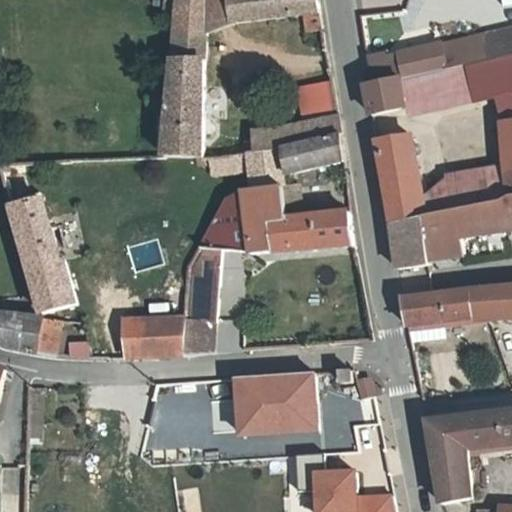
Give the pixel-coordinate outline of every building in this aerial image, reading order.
[(320,25),(315,0),(157,0),(158,18),(169,19),(163,154),(201,153),(207,29),(246,17),(302,9),(305,28),(320,25)] [(511,55),(511,27),(442,44),(444,54),(458,51),(458,50),(487,43),(491,61),(511,55)] [(410,79),(491,61),(487,43),(458,50),(458,51),(444,54),(442,44),(400,53),(401,57),(391,59),(390,55),(389,52),(369,56),(373,87),(410,79)] [(410,79),(418,118),(418,121),(498,103),(501,130),(511,128),(511,55),(491,61),(410,79)] [(418,118),(410,79),(373,87),(379,124),(418,118)] [(235,150),(281,144),(337,136),(333,109),(250,124),(251,133),(232,135),(235,150)] [(511,128),(501,130),(504,169),(511,167),(511,128)] [(281,144),(284,162),(340,156),(337,136),(281,144)] [(506,201),(504,169),(425,183),(418,139),(382,143),(394,223),(457,211),(506,201)] [(258,164),(263,183),(288,180),(284,162),(281,144),(235,150),(209,153),(211,168),(258,164)] [(40,306),(80,301),(72,260),(60,261),(38,158),(6,159),(37,274),(42,287),(4,294),(4,309),(41,316),(40,306)] [(457,211),(464,244),(511,238),(511,167),(504,169),(506,201),(457,211)] [(191,314),(190,327),(223,324),(227,262),(354,245),(347,199),(293,206),(288,180),(263,183),(225,188),(195,249),(191,314)] [(457,211),(394,223),(401,270),(467,259),(464,244),(457,211)] [(489,287),(490,323),(511,320),(511,285),(492,287),(489,287)] [(411,333),(490,323),(489,287),(406,299),(411,333)] [(85,325),(80,301),(40,306),(41,316),(85,325)] [(41,316),(4,309),(5,349),(44,357),(91,361),(85,325),(41,316)] [(190,327),(191,314),(131,320),(134,358),(188,352),(190,327)] [(190,327),(188,352),(222,350),(223,324),(190,327)] [(340,391),(338,363),(318,365),(323,393),(340,391)] [(306,366),(228,374),(234,430),(311,423),(306,366)] [(0,405),(1,406),(9,376),(2,373),(0,372),(0,405)] [(347,377),(352,395),(364,392),(359,374),(347,377)] [(161,424),(182,421),(175,379),(155,381),(161,424)] [(511,410),(466,417),(471,451),(511,445),(511,410)] [(477,497),(471,451),(466,417),(429,422),(441,501),(477,497)] [(0,460),(21,459),(21,440),(0,440),(0,460)] [(314,452),(284,455),(287,493),(308,491),(310,511),(391,511),(387,494),(350,498),(348,471),(316,473),(314,452)] [(5,511),(19,511),(20,469),(6,469),(5,511)]
